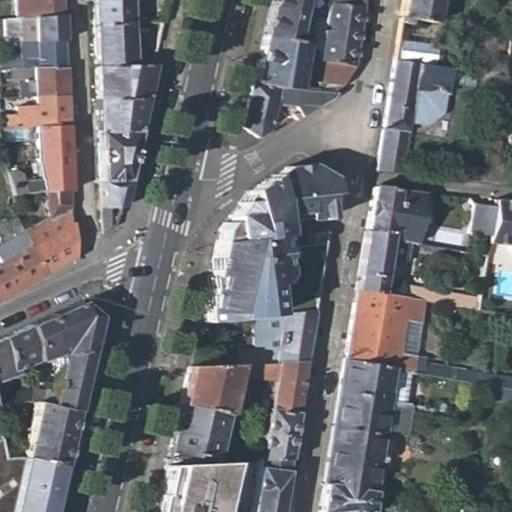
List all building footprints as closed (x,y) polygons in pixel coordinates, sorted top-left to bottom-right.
[(32,15),(60,13),(59,0),(14,0),(16,18),(32,18),(32,15)] [(89,0),(91,25),(130,22),(161,20),(163,11),(129,13),(128,0),(89,0)] [(268,0),(261,34),(290,42),(298,5),(299,0),(268,0)] [(322,18),(318,41),(313,40),(312,47),(317,50),(316,59),(352,64),(360,7),(327,5),(327,0),(309,0),(309,6),(307,17),(322,18)] [(404,23),(429,27),(430,23),(433,23),(436,0),(401,0),(398,24),(404,26),(404,23)] [(17,41),(61,39),(60,13),(32,15),(32,18),(16,18),(17,41)] [(92,66),(132,64),(132,59),(130,22),(91,25),(92,66)] [(352,64),(316,59),(313,75),(315,79),(315,80),(302,79),(302,82),(297,82),(303,45),(290,42),(261,34),(250,81),(275,88),(335,92),(351,67),(352,64)] [(19,67),(62,66),(61,39),(17,41),(18,68),(19,67)] [(0,55),(0,67),(11,68),(10,55),(0,55)] [(94,98),(143,98),(153,57),(132,59),(132,64),(92,66),(94,98)] [(494,74),(505,75),(507,62),(490,61),(488,73),(494,74)] [(399,175),(411,99),(413,88),(437,92),(444,93),(445,82),(460,83),(462,70),(392,62),(375,172),(399,175)] [(30,78),(31,96),(64,95),(62,66),(19,67),(20,79),(30,78)] [(511,108),(506,108),(510,76),(505,75),(494,74),(491,100),(497,101),(499,108),(499,117),(511,118),(511,108)] [(240,126),(256,138),(268,131),(272,105),(293,107),(299,117),(330,99),(335,92),(275,88),(250,81),(240,126)] [(435,102),(437,92),(413,88),(411,99),(435,102)] [(33,124),(65,123),(64,95),(31,96),(31,105),(12,106),(12,116),(4,117),(4,125),(33,124)] [(95,132),(136,131),(143,98),(94,98),(95,132)] [(35,161),(40,192),(67,190),(65,123),(33,124),(33,132),(35,161)] [(488,123),(482,164),(481,171),(509,173),(510,165),(496,163),(499,142),(493,141),(495,124),(488,123)] [(33,124),(20,125),(20,132),(33,132),(33,124)] [(95,132),(98,207),(107,207),(119,206),(136,131),(95,132)] [(216,229),(205,277),(212,277),(212,289),(202,289),(198,307),(199,323),(251,317),(263,316),(280,314),(310,311),(323,233),(311,236),(309,238),(308,239),(306,241),(305,244),(304,247),(303,249),(303,251),(274,255),(255,256),(254,246),(273,243),(271,222),(296,218),(308,205),(311,166),(283,168),(245,191),(246,202),(237,202),(228,214),(228,223),(221,223),(216,229)] [(274,255),(303,251),(303,249),(304,247),(305,244),(306,241),(308,239),(309,238),(311,236),(323,233),(333,180),(311,166),(308,205),(296,218),(271,222),(273,243),(254,246),(255,256),(274,255)] [(4,171),(11,195),(22,192),(18,177),(13,178),(10,169),(4,171)] [(480,182),(511,185),(511,173),(509,173),(481,171),(480,182)] [(415,192),(372,188),(365,230),(389,233),(388,238),(400,240),(408,242),(413,242),(421,193),(415,192)] [(21,230),(42,273),(70,257),(67,190),(40,192),(45,216),(21,230)] [(511,201),(492,200),(491,206),(488,224),(511,226),(511,201)] [(488,224),(491,206),(471,202),(466,232),(473,233),(469,252),(483,254),(486,235),(488,224)] [(486,235),(511,237),(511,226),(488,224),(486,235)] [(0,296),(42,273),(21,230),(0,242),(0,296)] [(421,301),(444,305),(446,293),(401,284),(402,280),(382,276),(384,260),(405,263),(408,242),(400,240),(388,238),(389,233),(365,230),(355,290),(421,301)] [(417,322),(421,301),(355,290),(343,360),(391,369),(469,382),(478,384),(479,374),(422,363),(423,358),(408,356),(394,354),(400,319),(414,322),(417,322)] [(477,307),(479,298),(448,293),(447,302),(477,307)] [(46,406),(72,411),(93,315),(76,302),(25,325),(34,362),(52,355),(55,361),(45,364),(44,374),(53,376),(50,391),(46,406)] [(234,365),(302,362),(310,311),(280,314),(263,316),(251,317),(252,350),(233,351),(234,365)] [(408,356),(414,322),(400,319),(394,354),(408,356)] [(0,374),(34,362),(25,325),(0,336),(0,374)] [(337,392),(386,400),(391,369),(343,360),(337,392)] [(176,404),(221,415),(229,376),(272,378),(270,392),(267,392),(266,408),(293,413),(302,362),(234,365),(185,367),(176,404)] [(508,394),(507,375),(488,376),(489,395),(508,394)] [(32,403),(46,406),(50,391),(32,388),(18,391),(21,402),(23,401),(32,402),(32,403)] [(315,511),(368,511),(376,458),(380,459),(382,441),(379,441),(382,427),(407,432),(411,409),(412,404),(386,400),(337,392),(315,511)] [(5,395),(0,395),(0,406),(4,406),(8,405),(6,399),(5,395)] [(13,397),(6,399),(8,405),(15,403),(13,397)] [(36,458),(60,463),(72,411),(46,406),(32,403),(21,457),(36,458)] [(209,461),(215,461),(217,454),(211,453),(221,415),(176,404),(166,450),(209,461)] [(262,420),(257,459),(286,459),(293,413),(266,408),(248,405),(246,418),(262,420)] [(239,459),(247,459),(250,442),(242,440),(239,459)] [(48,511),(53,491),(29,487),(22,487),(10,489),(3,460),(0,445),(0,511),(48,511)] [(10,489),(22,487),(29,487),(53,491),(60,463),(36,458),(21,457),(3,460),(10,489)] [(152,510),(151,511),(213,511),(217,495),(244,501),(250,459),(247,459),(239,459),(238,459),(215,461),(209,461),(205,461),(199,462),(163,463),(155,496),(152,510)] [(249,505),(277,510),(286,459),(257,459),(249,505)]
